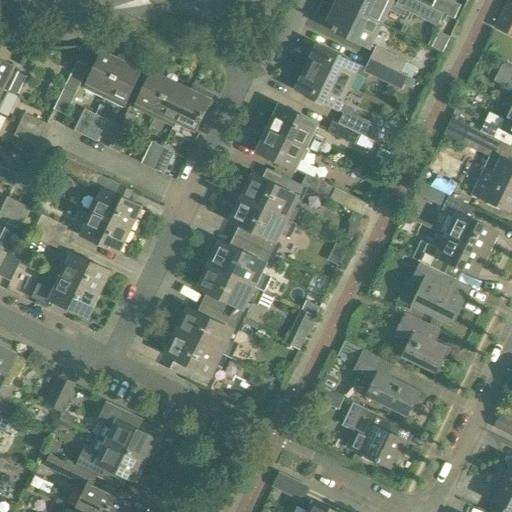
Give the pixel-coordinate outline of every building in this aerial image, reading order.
[(337,0),(337,3),(383,25),(390,10),(401,16),(403,10),(437,26),(443,14),(414,0),(398,0),(397,3),(390,0),(337,0)] [(448,0),(435,0),(432,7),(442,12),(454,18),(460,6),(448,0)] [(511,0),(508,0),(496,27),(511,34),(511,0)] [(372,48),(383,25),(337,3),(327,24),(333,27),(332,29),(372,48)] [(350,89),(357,75),(366,79),(369,74),(363,72),(365,68),(361,66),(317,44),(314,50),(308,52),(305,59),(307,65),(305,67),(350,89)] [(376,46),(370,58),(401,73),(407,61),(376,46)] [(122,60),(101,50),(83,88),(103,98),(122,60)] [(408,77),(401,73),(370,58),(365,68),(363,72),(369,74),(401,90),(404,85),(408,77)] [(0,59),(0,87),(9,92),(19,69),(0,59)] [(142,70),(122,60),(103,98),(124,108),(142,70)] [(511,106),(511,66),(504,63),(503,65),(502,65),(494,82),(511,90),(511,106),(511,107),(511,106)] [(75,66),(53,110),(65,115),(87,72),(75,66)] [(344,113),(345,110),(351,113),(353,108),(343,103),(350,89),(305,67),(294,90),(339,112),(339,111),(344,113)] [(133,107),(153,117),(171,80),(151,70),(133,107)] [(408,77),(404,85),(411,88),(415,80),(408,77)] [(191,89),(190,89),(171,80),(153,117),(174,127),(176,122),(175,122),(191,89)] [(175,122),(176,122),(195,132),(213,95),(192,85),(190,89),(191,89),(175,122)] [(0,109),(9,92),(0,87),(0,109)] [(278,105),(267,128),(306,147),(316,153),(323,138),(313,133),(317,124),(278,105)] [(490,112),(481,132),(511,146),(511,143),(511,106),(511,107),(505,120),(490,112)] [(74,131),(85,136),(96,115),(84,109),(74,131)] [(345,110),(344,113),(338,123),(362,135),(376,142),(383,128),(351,113),(345,110)] [(25,113),(19,124),(40,134),(45,123),(25,113)] [(107,120),(96,115),(85,136),(96,142),(107,120)] [(511,146),(481,132),(452,118),(444,135),(490,157),(472,195),(511,214),(511,146)] [(333,120),(327,132),(356,146),(362,135),(338,123),(333,120)] [(19,124),(14,136),(34,146),(40,134),(19,124)] [(109,148),(120,153),(131,131),(120,126),(109,148)] [(294,171),(306,147),(267,128),(256,152),(294,171)] [(141,163),(152,169),(163,147),(152,141),(141,163)] [(35,150),(33,149),(27,146),(23,148),(21,152),(29,156),(31,157),(35,150)] [(174,153),(163,147),(152,169),(164,174),(174,153)] [(431,152),(425,173),(448,180),(454,159),(431,152)] [(68,160),(62,171),(96,187),(102,176),(68,160)] [(0,165),(0,180),(14,188),(20,176),(0,165)] [(253,174),(242,198),(297,224),(303,210),(295,206),(299,198),(302,200),(308,188),(301,185),(283,176),(278,187),(253,174)] [(308,188),(330,199),(335,188),(306,174),(301,185),(308,188)] [(420,183),(415,193),(425,198),(430,188),(420,183)] [(104,189),(93,212),(130,230),(142,207),(104,189)] [(455,218),(447,235),(486,254),(497,232),(481,224),(486,214),(448,195),(440,211),(455,218)] [(0,210),(0,220),(8,224),(19,202),(7,196),(0,210)] [(290,238),(297,224),(242,198),(231,221),(256,233),(251,243),(276,255),(281,244),(277,242),(282,234),(290,238)] [(30,208),(19,202),(8,224),(14,227),(9,238),(14,240),(30,208)] [(119,253),(130,230),(93,212),(82,235),(119,253)] [(42,214),(37,224),(69,240),(74,230),(42,214)] [(63,252),(69,240),(37,224),(31,236),(63,252)] [(412,258),(421,262),(444,273),(449,263),(475,276),(486,254),(447,235),(440,250),(421,240),(412,258)] [(221,241),(210,264),(264,291),(271,277),(263,273),(267,264),(270,266),(276,255),(251,243),(246,253),(221,241)] [(0,269),(9,251),(0,247),(0,269)] [(9,251),(0,269),(0,275),(11,281),(22,258),(9,251)] [(57,274),(59,275),(99,294),(110,271),(71,252),(65,263),(63,262),(57,274)] [(452,324),(470,287),(444,274),(444,273),(421,262),(412,279),(423,284),(412,305),(452,324)] [(257,305),(264,291),(210,264),(198,288),(223,300),(218,310),(243,322),(252,303),(257,305)] [(51,300),(87,318),(99,294),(59,275),(57,274),(50,289),(38,283),(31,297),(48,305),(51,300)] [(315,315),(318,308),(306,302),(303,309),(315,315)] [(188,308),(177,331),(232,358),(238,344),(233,342),(243,322),(218,310),(213,320),(188,308)] [(405,313),(393,336),(408,343),(401,356),(437,374),(449,348),(436,342),(441,330),(405,313)] [(225,372),(232,358),(177,331),(166,355),(191,367),(186,377),(211,389),(216,378),(212,376),(217,368),(225,372)] [(304,338),(292,332),(287,343),(298,349),(304,338)] [(0,390),(4,383),(9,386),(15,375),(18,377),(27,359),(0,346),(0,390)] [(365,397),(407,417),(420,391),(390,376),(395,366),(363,350),(352,371),(372,381),(365,397)] [(339,381),(328,375),(326,374),(321,386),(322,387),(334,392),(339,381)] [(61,412),(75,384),(60,376),(46,405),(61,412)] [(103,423),(97,436),(146,460),(156,438),(126,424),(131,413),(106,401),(97,420),(103,423)] [(349,447),(392,467),(405,441),(390,434),(395,423),(353,402),(342,426),(356,432),(349,447)] [(511,420),(499,414),(494,426),(511,435),(511,420)] [(0,429),(5,432),(10,421),(0,415),(0,429)] [(84,446),(75,466),(83,470),(95,476),(119,487),(125,476),(135,482),(146,460),(97,436),(90,449),(84,446)] [(95,476),(83,470),(75,466),(50,454),(44,466),(77,482),(73,489),(82,493),(75,507),(84,511),(85,511),(125,511),(130,503),(91,485),(95,476)] [(511,460),(507,471),(502,469),(497,478),(511,484),(511,460)] [(302,501),(308,488),(280,474),(273,487),(302,501)] [(493,502),(488,511),(511,511),(511,484),(497,478),(493,487),(498,489),(492,502),(493,502)] [(336,511),(313,501),(307,511),(336,511)]
